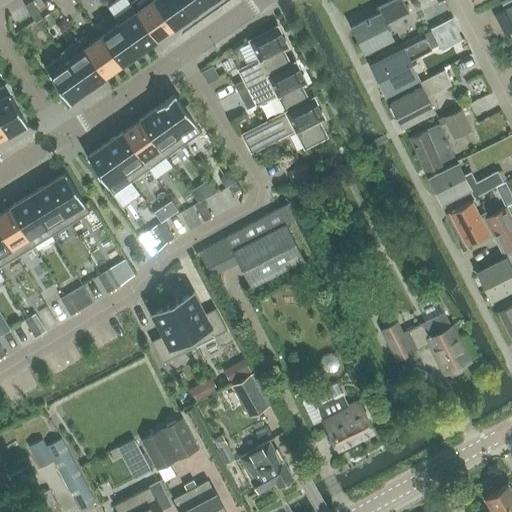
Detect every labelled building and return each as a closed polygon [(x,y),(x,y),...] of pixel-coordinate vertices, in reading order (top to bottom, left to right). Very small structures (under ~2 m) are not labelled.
[(157,39),(173,28),(153,0),(151,0),(137,11),(136,11),(156,40),(157,39)] [(191,16),(179,0),(153,0),(173,28),(173,29),(191,16)] [(206,0),(179,0),(191,16),(209,4),(206,0)] [(408,11),(402,0),(391,0),(375,8),(378,14),(352,27),(365,52),(365,51),(392,38),(384,23),(408,11)] [(25,6),(30,14),(37,10),(31,2),(25,6)] [(157,39),(156,40),(136,11),(137,11),(132,5),(114,18),(118,24),(119,24),(139,53),(157,40),(157,39)] [(37,10),(30,14),(36,23),(42,19),(37,10)] [(121,65),(121,66),(139,53),(119,24),(118,24),(101,36),(121,65)] [(290,65),(283,50),(288,48),(277,26),(275,27),(276,27),(251,40),(249,41),(250,42),(259,59),(238,70),(244,80),(247,87),(290,65)] [(430,31),(424,34),(425,38),(431,49),(438,46),(430,31)] [(105,76),(121,65),(101,36),(85,48),(84,48),(104,76),(105,76)] [(408,59),(429,49),(424,39),(371,66),(383,88),(402,78),(405,83),(417,77),(408,59)] [(105,76),(104,76),(84,48),(85,48),(79,40),(60,53),(62,55),(87,90),(105,77),(105,76)] [(62,55),(44,67),(69,103),(87,90),(62,55)] [(277,94),(286,112),(308,101),(308,100),(301,85),(306,83),(295,62),(290,65),(247,87),(256,105),(277,94)] [(202,73),(208,83),(218,78),(212,67),(202,73)] [(432,110),(432,108),(436,105),(431,95),(452,85),(444,70),(418,83),(420,88),(390,103),(402,126),(432,110)] [(244,80),(234,85),(238,92),(247,87),(244,80)] [(7,135),(27,124),(4,84),(0,86),(0,121),(7,135)] [(247,87),(238,92),(247,109),(256,105),(247,87)] [(175,94),(156,107),(183,144),(201,131),(195,123),(199,121),(187,104),(183,106),(175,94)] [(308,100),(308,101),(286,112),(242,134),(251,152),(295,130),(304,149),(327,137),(319,121),(322,119),(324,118),(314,97),(308,100)] [(139,120),(165,157),(183,144),(156,107),(139,120)] [(461,109),(445,116),(447,122),(453,136),(470,129),(465,118),(461,109)] [(139,120),(123,132),(149,169),(165,157),(139,120)] [(454,157),(445,135),(440,123),(426,129),(426,130),(410,137),(424,171),(454,157)] [(105,144),(131,181),(149,169),(123,132),(123,131),(105,144)] [(131,181),(105,144),(87,157),(113,194),(131,181)] [(463,175),(458,164),(429,178),(441,202),(469,188),(474,198),(504,181),(497,170),(476,181),(471,171),(463,175)] [(89,212),(65,173),(46,184),(70,223),(89,212)] [(235,181),(229,186),(234,194),(241,190),(235,181)] [(305,182),(294,187),(297,194),(305,211),(309,209),(315,206),(305,182)] [(28,195),(52,235),(70,223),(46,184),(28,195)] [(52,235),(28,195),(9,207),(10,208),(34,246),(52,235)] [(199,213),(206,209),(201,200),(194,204),(199,213)] [(486,211),(478,215),(471,202),(450,213),(467,245),(491,232),(502,253),(511,247),(511,218),(506,206),(488,215),(486,211)] [(10,208),(0,213),(0,230),(16,257),(34,246),(10,208)] [(199,213),(204,222),(211,218),(206,209),(199,213)] [(162,233),(169,229),(164,220),(157,224),(162,233)] [(285,224),(232,251),(251,287),(304,259),(285,224)] [(162,233),(167,242),(174,238),(169,229),(162,233)] [(0,266),(16,257),(0,230),(0,266)] [(335,260),(330,262),(346,293),(348,292),(355,306),(365,301),(358,287),(360,286),(344,255),(335,260)] [(511,269),(506,258),(494,265),(494,264),(478,272),(477,272),(491,299),(508,291),(507,289),(511,285),(511,269)] [(124,259),(114,266),(120,276),(131,270),(124,259)] [(102,284),(109,280),(104,272),(97,276),(102,284)] [(77,278),(68,283),(72,289),(80,284),(77,278)] [(109,280),(102,284),(107,293),(114,289),(109,280)] [(172,302),(195,347),(227,330),(215,308),(204,313),(193,291),(172,302)] [(65,307),(72,302),(67,294),(60,298),(65,307)] [(72,302),(65,307),(70,315),(77,311),(72,302)] [(195,347),(172,302),(150,313),(162,335),(151,341),(163,363),(195,347)] [(511,304),(498,312),(511,338),(511,304)] [(430,341),(431,343),(445,372),(449,370),(452,375),(460,372),(467,368),(465,362),(468,361),(444,312),(401,334),(396,323),(382,330),(397,358),(430,341)] [(29,328),(36,324),(31,316),(24,320),(29,328)] [(2,317),(0,318),(0,336),(10,330),(2,317)] [(36,324),(29,328),(35,337),(41,333),(36,324)] [(243,359),(233,365),(240,378),(250,372),(243,359)] [(210,377),(200,383),(206,396),(217,391),(210,377)] [(251,377),(233,386),(248,414),(266,405),(251,377)] [(322,419),(337,451),(374,432),(359,401),(348,406),(342,394),(317,406),(324,418),(322,419)] [(182,417),(141,439),(157,469),(158,469),(170,463),(198,448),(182,417)] [(222,434),(212,439),(225,465),(235,460),(222,434)] [(43,440),(30,447),(40,467),(54,461),(70,493),(85,485),(60,439),(46,446),(43,440)] [(134,439),(119,446),(124,456),(139,449),(134,439)] [(275,482),(277,486),(293,478),(276,449),(275,450),(269,440),(240,457),(245,467),(244,468),(258,493),(275,482)] [(59,511),(56,504),(47,508),(28,468),(11,476),(29,511),(59,511)] [(185,485),(188,491),(174,499),(180,511),(179,511),(225,511),(216,493),(215,494),(208,480),(196,487),(193,481),(185,485)] [(162,511),(172,506),(159,481),(148,486),(149,487),(114,505),(117,511),(162,511)] [(511,511),(511,490),(508,484),(484,498),(493,511),(511,511)] [(94,502),(85,485),(70,493),(79,510),(94,502)]
